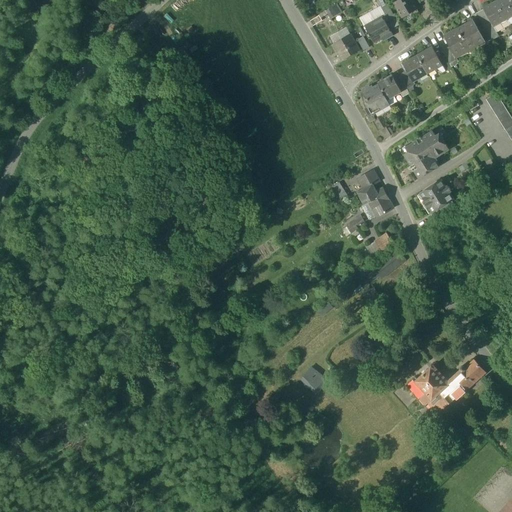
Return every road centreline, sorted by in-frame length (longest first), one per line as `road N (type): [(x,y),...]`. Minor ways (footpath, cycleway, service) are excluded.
road 1 (tertiary): [(511,383),(442,296),(340,90)]
road 2 (tertiary): [(0,201),(32,123),(162,0)]
road 3 (track): [(375,150),(511,59)]
road 4 (residential): [(340,90),(465,0)]
